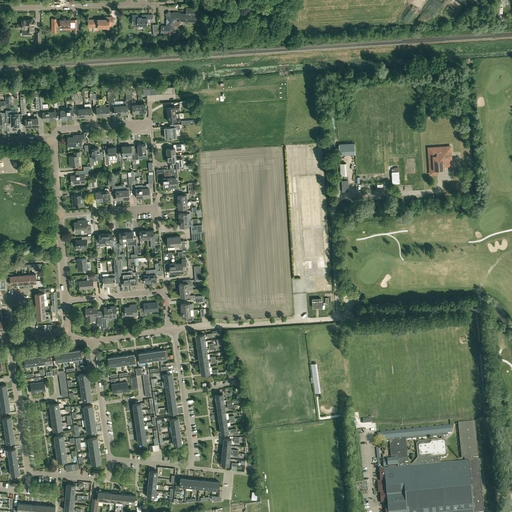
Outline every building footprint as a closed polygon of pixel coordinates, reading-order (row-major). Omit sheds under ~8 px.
[(186,11),(186,14),(180,14),(179,13),(174,13),(173,13),(171,13),(170,14),(169,12),(166,14),(167,16),(167,17),(167,18),(166,19),(166,23),(166,24),(166,26),(161,26),(161,32),(165,33),(170,29),(173,29),(174,28),(174,25),(178,26),(179,24),(179,21),(197,22),(197,15),(197,11),(194,11),(194,8),(186,8),(186,11)] [(138,15),(132,15),(132,24),(137,24),(137,25),(146,25),(148,25),(147,22),(153,22),(153,14),(144,15),(144,14),(142,14),(142,17),(138,17),(138,15)] [(103,30),(109,30),(109,24),(113,24),(114,24),(114,19),(113,19),(113,17),(107,17),(107,19),(88,20),(88,27),(98,27),(98,28),(103,28),(103,30)] [(22,24),(17,24),(17,29),(22,29),(27,29),(28,31),(33,31),(33,23),(34,23),(34,20),(33,20),(33,19),(29,19),(29,20),(22,20),(22,24)] [(56,19),(53,19),(53,30),(56,30),(56,26),(60,26),(63,26),(63,29),(74,29),(74,32),(77,32),(77,20),(73,20),(70,20),(70,19),(60,20),(56,20),(56,19)] [(173,107),(166,108),(167,114),(175,114),(175,110),(179,110),(178,106),(173,107)] [(11,110),(6,110),(7,122),(9,122),(9,121),(11,121),(11,122),(11,125),(14,125),(15,126),(19,126),(19,122),(19,121),(22,121),(21,113),(19,113),(18,110),(11,110)] [(170,128),(164,128),(165,138),(176,137),(175,131),(180,131),(179,124),(170,125),(170,128)] [(74,137),(67,138),(68,146),(75,146),(75,147),(82,147),(81,141),(84,140),(84,135),(74,135),(74,137)] [(349,143),(339,144),(339,152),(349,151),(349,143)] [(173,148),(166,149),(166,156),(175,155),(175,151),(181,151),(181,149),(181,144),(173,145),(173,148)] [(138,151),(134,151),(135,160),(139,160),(139,158),(139,157),(146,157),(146,154),(145,145),(137,145),(138,148),(138,151)] [(131,146),(121,146),(122,155),(122,158),(126,158),(126,159),(132,158),(132,160),(132,165),(136,165),(135,160),(134,151),(134,148),(134,146),(131,146)] [(116,154),(115,147),(107,148),(108,152),(104,153),(105,165),(109,164),(109,160),(117,159),(116,154)] [(437,169),(443,169),(443,164),(446,164),(447,166),(451,165),(450,147),(436,148),(436,149),(428,149),(430,174),(437,174),(437,169)] [(101,152),(98,152),(98,149),(91,149),(92,157),(89,157),(90,165),(94,165),(93,161),(95,161),(95,157),(98,156),(98,158),(101,158),(101,152)] [(80,156),(80,152),(73,152),(74,156),(69,156),(69,166),(79,166),(78,156),(80,156)] [(175,155),(166,156),(167,163),(174,162),(175,166),(183,165),(182,159),(176,159),(175,155)] [(172,169),(168,169),(169,177),(169,187),(176,186),(176,181),(175,177),(177,177),(177,172),(173,173),(172,169)] [(90,170),(84,170),(80,171),(81,175),(70,175),(71,184),(85,183),(84,175),(90,174),(90,170)] [(318,175),(299,177),(306,277),(325,276),(318,175)] [(78,194),(72,195),(73,206),(83,205),(83,200),(86,199),(85,191),(78,191),(78,194)] [(77,222),(74,223),(75,233),(80,232),(80,230),(84,230),(84,233),(91,232),(90,226),(87,226),(86,220),(77,221),(77,222)] [(153,230),(146,231),(146,239),(150,238),(150,247),(154,247),(154,251),(158,251),(157,244),(154,244),(153,236),(153,230)] [(112,233),(105,234),(106,245),(110,245),(111,246),(113,246),(112,233)] [(100,257),(99,248),(100,248),(100,246),(102,246),(106,245),(105,234),(98,234),(99,238),(99,246),(96,247),(97,257),(100,257)] [(84,239),(75,240),(76,248),(87,247),(87,242),(90,242),(90,236),(83,236),(84,239)] [(185,240),(180,240),(180,236),(173,237),(174,246),(179,246),(179,248),(185,248),(185,240)] [(86,258),(77,259),(77,264),(79,264),(79,270),(87,269),(86,258)] [(182,263),(176,263),(176,273),(183,272),(182,267),(186,267),(185,259),(182,259),(182,263)] [(156,281),(156,274),(157,274),(157,273),(157,271),(158,270),(158,263),(155,263),(155,269),(149,270),(150,282),(156,281)] [(115,273),(108,274),(109,285),(115,285),(115,276),(118,275),(117,265),(114,265),(115,273)] [(128,271),(129,273),(130,283),(132,283),(132,285),(137,284),(136,279),(135,279),(135,276),(135,272),(132,272),(132,270),(129,270),(129,271),(128,271)] [(7,273),(7,280),(10,279),(10,284),(17,284),(16,276),(13,276),(13,273),(10,273),(10,272),(7,273)] [(99,281),(98,274),(91,274),(92,280),(78,281),(79,289),(88,288),(93,288),(93,281),(99,281)] [(179,284),(179,290),(189,289),(188,284),(190,284),(190,280),(185,280),(185,283),(179,284)] [(321,298),(312,299),(313,308),(322,307),(321,298)] [(158,310),(157,302),(144,303),(144,308),(140,308),(140,315),(147,315),(146,311),(158,310)] [(122,319),(126,318),(128,318),(128,315),(137,314),(136,304),(132,304),(132,307),(124,307),(125,312),(122,312),(122,319)] [(105,315),(102,315),(102,322),(106,322),(105,318),(117,317),(116,306),(104,307),(105,315)] [(102,322),(102,315),(101,311),(98,311),(97,307),(85,308),(86,317),(87,317),(87,321),(96,320),(95,316),(98,316),(98,320),(97,320),(98,323),(102,322)] [(186,321),(188,320),(193,320),(193,316),(191,316),(190,310),(181,310),(182,317),(186,317),(186,321)] [(79,359),(82,358),(81,349),(74,350),(76,359),(76,362),(76,365),(79,364),(79,359)] [(158,350),(160,359),(166,358),(165,349),(158,350)] [(76,362),(76,359),(74,350),(68,351),(69,360),(73,360),(73,363),(76,362)] [(62,361),(61,352),(54,353),(56,362),(62,361)] [(146,361),(145,352),(138,353),(140,362),(146,361)] [(127,354),(129,364),(135,363),(134,353),(127,354)] [(50,354),(44,354),(45,364),(52,363),(50,354)] [(32,366),(30,356),(24,357),(25,367),(32,366)] [(116,366),(114,356),(108,357),(109,366),(116,366)] [(163,381),(165,381),(173,380),(172,373),(164,374),(164,378),(162,378),(163,381)] [(37,383),(38,392),(45,391),(44,382),(37,383)] [(127,382),(120,383),(121,391),(123,391),(123,392),(128,391),(127,382)] [(38,392),(37,383),(30,383),(31,392),(38,392)] [(121,391),(120,383),(111,384),(112,393),(121,391)] [(83,407),(84,413),(94,412),(93,405),(83,407),(83,404),(78,405),(78,408),(83,407)] [(380,481),(381,481),(381,482),(379,482),(379,487),(380,492),(382,492),(383,503),(385,502),(387,502),(388,511),(386,511),(473,511),(475,511),(483,511),(478,459),(473,460),(471,460),(471,458),(473,458),(478,457),(474,422),(468,423),(468,424),(466,424),(466,423),(458,424),(461,458),(464,458),(465,460),(468,460),(468,461),(440,464),(439,461),(441,459),(441,458),(445,458),(447,455),(446,441),(443,439),(443,436),(447,436),(447,434),(451,433),(450,426),(380,433),(381,440),(384,440),(385,442),(389,442),(391,460),(383,461),(383,467),(398,466),(398,468),(379,470),(380,481)] [(88,442),(85,442),(85,446),(88,445),(89,445),(98,444),(97,437),(88,438),(88,442)] [(179,489),(179,486),(186,486),(187,478),(180,478),(179,483),(177,483),(176,489),(179,489)] [(97,511),(98,502),(103,502),(104,492),(98,491),(97,498),(93,498),(91,511),(97,511)] [(135,500),(135,495),(129,494),(128,504),(136,505),(137,500),(135,500)] [(23,511),(24,503),(18,502),(17,508),(14,508),(13,511),(23,511)]
